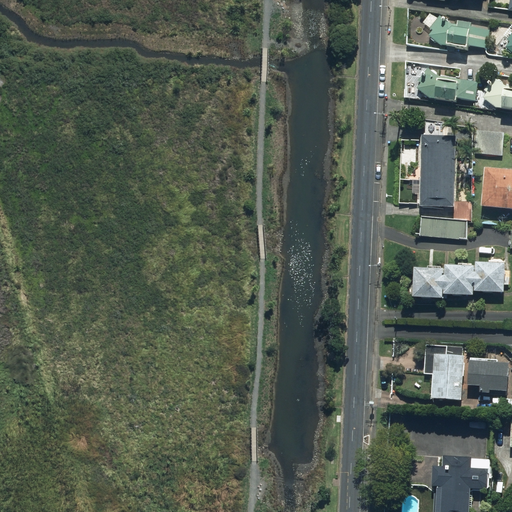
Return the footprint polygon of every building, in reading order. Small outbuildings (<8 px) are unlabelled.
[(490,55),(494,24),(427,15),(426,24),(432,31),(430,39),(442,48),(490,55)] [(511,57),(511,26),(494,24),(490,55),(511,57)] [(478,105),(482,80),(428,72),(424,98),(478,105)] [(511,110),(511,83),(489,81),(485,106),(511,110)] [(479,141),(478,155),(506,156),(507,133),(474,131),(474,141),(479,141)] [(424,135),(423,206),(459,207),(460,136),(424,135)] [(511,171),(490,170),(487,206),(511,207),(511,171)] [(423,217),(422,236),(470,239),(471,220),(423,217)] [(417,298),(448,300),(448,294),(479,296),(479,292),(507,294),(509,262),(478,259),(478,264),(448,262),(448,270),(419,268),(417,298)] [(428,344),(426,373),(438,374),(437,400),(466,402),(470,347),(428,344)] [(502,360),(473,358),(471,388),(484,389),(484,394),(498,395),(498,391),(511,392),(511,363),(502,363),(502,360)] [(437,511),(475,511),(476,492),(493,493),(495,459),(421,454),(420,476),(433,477),(432,487),(439,488),(437,511)]
